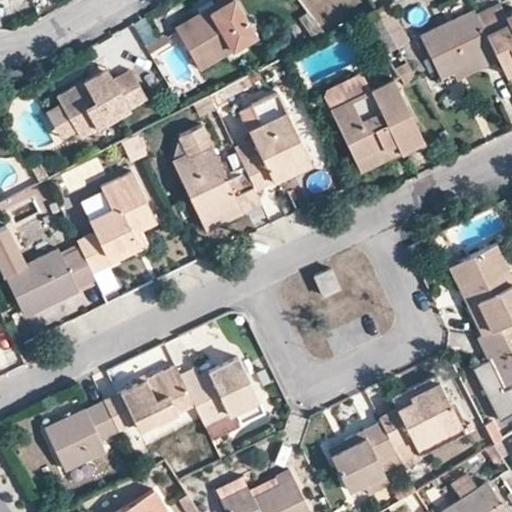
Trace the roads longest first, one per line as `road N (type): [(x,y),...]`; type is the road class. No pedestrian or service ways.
road 1 (residential): [(257,274),(307,392),(426,336),(370,220)]
road 2 (residential): [(257,274),(0,399)]
road 3 (residential): [(511,150),(370,220)]
road 4 (residential): [(0,58),(16,58),(117,0)]
road 5 (residential): [(370,220),(257,274)]
